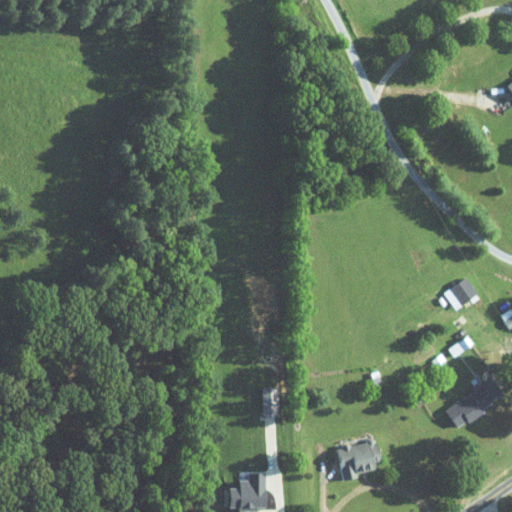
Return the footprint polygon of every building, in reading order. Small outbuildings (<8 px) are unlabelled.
[(511,76),(501,84),(511,100),(511,76)] [(456,304),(473,293),(462,276),(445,288),(456,304)] [(496,314),(505,328),(511,323),(511,309),(510,306),(496,314)] [(452,355),(463,346),(457,339),(446,348),(452,355)] [(439,408),(451,427),(499,397),(487,379),(439,408)] [(274,387),(257,387),(258,416),(274,416),(274,387)] [(371,439),(331,448),(337,477),(377,468),(371,439)] [(260,508),(261,473),(242,472),(242,480),(233,479),(233,488),(222,488),(222,510),(251,510),(251,508),(260,508)]
